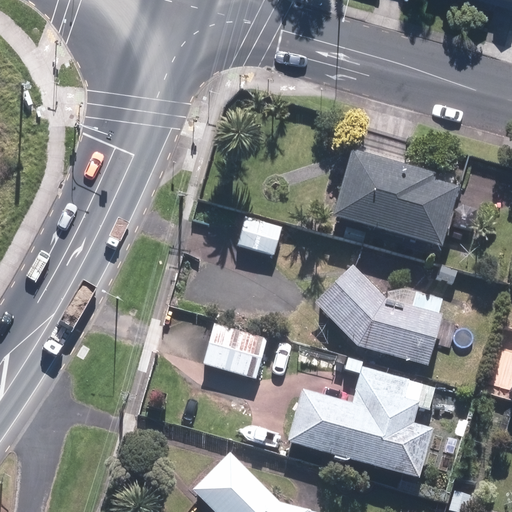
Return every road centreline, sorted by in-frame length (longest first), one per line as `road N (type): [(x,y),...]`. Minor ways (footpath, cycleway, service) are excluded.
road 1 (secondary): [(183,8),(125,155),(10,372)]
road 2 (tertiary): [(183,8),(511,95)]
road 3 (residential): [(10,372),(48,459),(36,511)]
